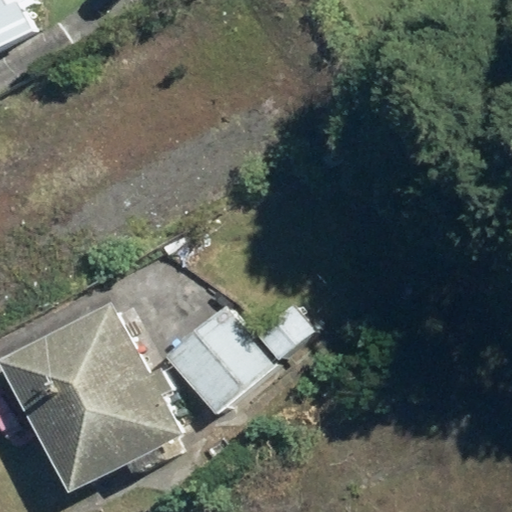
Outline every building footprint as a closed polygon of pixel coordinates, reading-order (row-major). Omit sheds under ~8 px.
[(0,0),(0,48),(42,25),(27,0),(0,0)] [(139,184),(91,90),(0,135),(0,191),(43,277),(169,214),(150,178),(139,184)] [(277,364),(227,305),(165,356),(214,415),(277,364)] [(182,437),(111,307),(0,366),(71,497),(182,437)] [(287,511),(211,478),(195,511),(287,511)]
